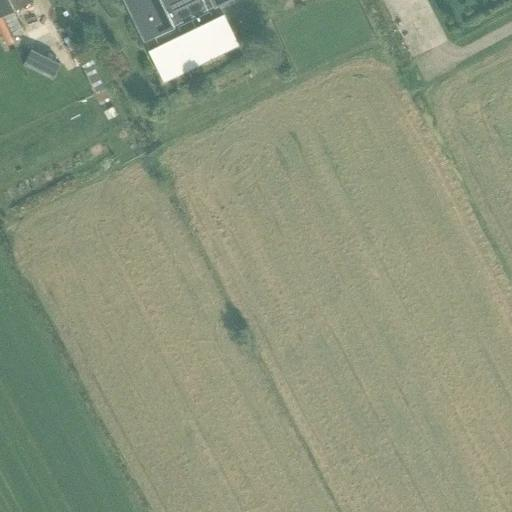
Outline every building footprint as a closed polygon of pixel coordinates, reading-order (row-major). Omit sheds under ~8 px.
[(0,0),(0,16),(33,1),(32,0),(0,0)] [(212,9),(231,0),(124,0),(145,42),(151,39),(156,48),(149,51),(164,82),(239,45),(224,15),(217,19),(212,9)] [(60,66),(31,52),(24,66),(52,80),(60,66)] [(104,88),(94,66),(85,70),(95,92),(104,88)] [(383,89),(393,85),(386,70),(377,74),(383,89)]
